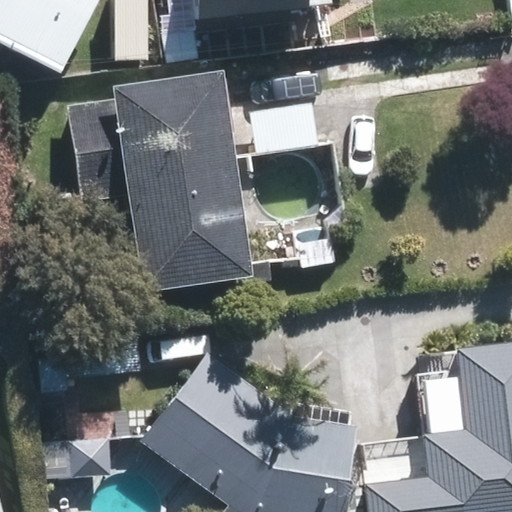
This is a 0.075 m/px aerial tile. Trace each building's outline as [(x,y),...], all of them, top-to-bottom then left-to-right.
[(81,0),(0,0),(0,26),(54,54),(81,0)] [(294,0),(198,0),(200,10),(294,0)] [(237,261),(211,74),(115,87),(117,106),(76,112),(87,189),(128,183),(141,275),(237,261)] [(259,511),(332,511),(349,422),(280,410),(206,356),(145,439),(240,508),(259,511)] [(103,438),(43,439),(44,476),(104,475),(103,438)]
